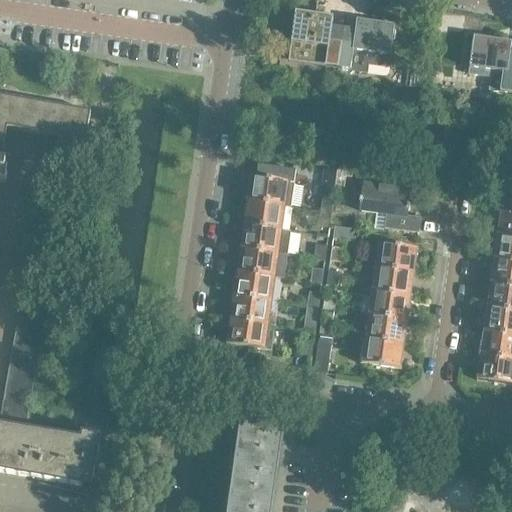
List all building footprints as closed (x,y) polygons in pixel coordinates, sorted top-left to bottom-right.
[(290,43),(324,48),(321,67),(337,70),(342,36),(343,30),(331,29),(333,18),(295,13),(290,43)] [(343,30),(342,36),(337,70),(354,72),(365,73),(366,64),(389,68),(390,57),(394,27),(356,22),(355,32),(343,30)] [(511,95),(511,54),(510,54),(511,44),(473,39),(469,70),(469,76),(491,79),(489,92),(511,95)] [(428,76),(428,77),(428,78),(429,79),(429,80),(429,81),(430,81),(430,82),(431,82),(431,83),(432,83),(432,84),(433,84),(434,84),(435,84),(435,85),(436,85),(437,85),(437,84),(438,84),(439,84),(440,84),(440,83),(441,83),(441,82),(442,82),(442,81),(443,80),(443,79),(443,78),(443,77),(443,76),(443,75),(443,74),(442,73),(442,72),(441,72),(441,71),(440,71),(439,70),(438,70),(437,70),(436,70),(435,70),(434,70),(433,70),(432,71),(431,71),(431,72),(430,72),(430,73),(429,73),(429,74),(429,75),(428,76)] [(79,447),(31,438),(24,437),(25,432),(0,427),(0,183),(5,185),(5,184),(4,184),(6,173),(7,173),(7,172),(5,172),(6,165),(0,164),(6,129),(51,137),(77,141),(85,143),(90,113),(0,97),(0,474),(38,481),(38,484),(39,484),(101,500),(111,476),(112,476),(112,475),(95,465),(100,440),(81,436),(79,447)] [(74,158),(77,141),(51,137),(48,153),(74,158)] [(72,170),(74,158),(48,153),(46,166),(72,170)] [(69,183),(72,170),(46,166),(44,178),(69,183)] [(290,209),(295,172),(257,167),(256,179),(249,178),(249,179),(251,179),(248,202),(283,207),(283,208),(290,209)] [(339,170),(336,187),(343,188),(345,178),(348,179),(349,171),(346,171),(339,170)] [(67,195),(69,183),(44,178),(41,190),(67,195)] [(406,233),(418,234),(420,220),(406,218),(407,212),(409,212),(410,208),(408,208),(410,192),(363,186),(359,212),(378,215),(376,231),(385,232),(385,230),(406,233)] [(65,207),(67,195),(41,190),(39,202),(65,207)] [(323,199),(321,213),(331,214),(333,200),(323,199)] [(63,219),(65,207),(39,202),(37,215),(63,219)] [(280,231),(283,208),(283,207),(248,202),(245,226),(280,231)] [(329,229),(331,214),(321,213),(318,227),(329,229)] [(502,215),(498,238),(511,240),(511,215),(500,214),(500,215),(502,215)] [(61,232),(63,219),(37,215),(35,228),(61,232)] [(276,256),(280,231),(245,226),(241,252),(276,256)] [(58,245),(61,232),(35,228),(32,240),(58,245)] [(335,229),(333,240),(354,243),(356,232),(335,229)] [(511,264),(511,240),(498,238),(495,262),(511,264)] [(56,257),(58,245),(32,240),(30,253),(56,257)] [(380,246),(377,269),(412,274),(416,251),(418,252),(418,251),(378,245),(378,246),(380,246)] [(324,262),(326,248),(315,246),(313,261),(324,262)] [(332,248),(330,263),(341,264),(342,250),(332,248)] [(273,281),(276,256),(241,252),(238,276),(273,281)] [(54,270),(56,257),(30,253),(28,265),(54,270)] [(511,264),(495,262),(492,286),(511,289),(511,264)] [(52,282),(54,270),(28,265),(26,277),(52,282)] [(409,298),(412,274),(377,269),(373,293),(409,298)] [(321,287),(323,272),(312,270),(310,285),(321,287)] [(328,272),(326,287),(337,289),(339,274),(328,272)] [(269,305),(273,281),(238,276),(234,301),(269,305)] [(49,294),(52,282),(26,277),(23,290),(49,294)] [(511,313),(511,289),(492,286),(488,311),(511,313)] [(47,306),(49,294),(23,290),(21,302),(47,306)] [(406,322),(409,298),(373,293),(370,317),(406,322)] [(317,311),(320,295),(309,294),(306,310),(317,311)] [(325,296),(323,311),(334,312),(336,297),(325,296)] [(278,307),(269,305),(234,301),(231,322),(275,328),(278,307)] [(45,318),(47,306),(21,302),(19,314),(45,318)] [(314,334),(317,311),(306,310),(303,333),(314,334)] [(511,339),(511,313),(488,311),(485,336),(511,339)] [(43,331),(45,318),(19,314),(17,327),(43,331)] [(402,346),(406,322),(370,317),(366,340),(402,346)] [(321,320),(319,334),(330,336),(332,321),(321,320)] [(275,328),(266,327),(231,322),(228,345),(226,345),(226,346),(271,352),(275,328)] [(40,344),(43,331),(17,327),(14,339),(40,344)] [(310,357),(314,334),(303,333),(299,355),(310,357)] [(511,361),(511,339),(485,336),(482,357),(511,361)] [(38,357),(40,344),(14,339),(12,352),(38,357)] [(399,369),(402,346),(366,340),(363,340),(360,364),(361,365),(401,371),(401,370),(399,369)] [(318,344),(313,375),(326,377),(331,346),(318,344)] [(36,369),(38,357),(12,352),(10,364),(36,369)] [(511,361),(482,357),(478,380),(476,380),(476,381),(511,386),(511,361)] [(34,381),(36,369),(10,364),(8,377),(34,381)] [(32,393),(34,381),(8,377),(6,389),(32,393)] [(29,406),(32,393),(6,389),(3,401),(29,406)] [(27,418),(29,406),(3,401),(1,414),(27,418)] [(0,427),(25,432),(27,418),(1,414),(0,420),(0,427)] [(271,511),(284,429),(285,429),(285,427),(241,421),(228,511),(271,511)]
